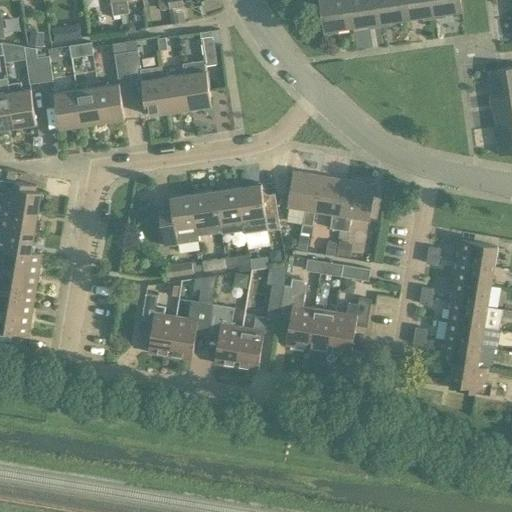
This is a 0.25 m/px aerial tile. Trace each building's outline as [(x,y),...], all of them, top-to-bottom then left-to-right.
[(109,0),(110,4),(112,15),(121,13),(118,0),(109,0)] [(118,0),(121,13),(129,12),(126,0),(118,0)] [(167,0),(158,0),(159,8),(168,7),(167,0)] [(167,0),(168,7),(171,24),(185,22),(183,6),(182,0),(167,0)] [(320,0),(325,33),(353,28),(348,0),(320,0)] [(348,0),(353,28),(380,24),(376,0),(348,0)] [(407,20),(403,0),(376,0),(380,24),(407,20)] [(403,0),(407,20),(434,16),(431,0),(403,0)] [(431,0),(434,16),(462,12),(459,0),(431,0)] [(136,30),(135,24),(130,21),(124,21),(126,31),(136,30)] [(53,41),(69,39),(67,26),(51,28),(53,41)] [(219,29),(212,30),(215,47),(223,46),(220,29),(219,29)] [(204,59),(183,62),(190,109),(212,105),(206,65),(217,64),(215,47),(212,30),(200,32),(204,59)] [(30,36),(28,44),(28,45),(39,47),(39,46),(44,47),(45,39),(30,36)] [(166,37),(157,38),(159,50),(167,49),(166,37)] [(129,77),(141,75),(140,68),(136,40),(125,41),(124,41),(129,77)] [(129,77),(124,41),(112,43),(113,54),(115,53),(118,79),(129,77)] [(91,42),(69,45),(71,57),(79,56),(93,54),(91,42)] [(37,57),(36,48),(24,46),(26,59),(30,84),(42,82),(38,57),(37,57)] [(38,57),(42,82),(53,80),(49,55),(38,57)] [(190,109),(183,62),(184,73),(163,76),(169,112),(190,109)] [(169,112),(163,76),(161,66),(140,68),(141,75),(129,77),(133,97),(144,95),(147,115),(169,112)] [(493,99),(511,96),(511,67),(489,71),(493,99)] [(9,92),(8,83),(7,77),(0,78),(0,129),(15,127),(9,92)] [(21,81),(8,83),(9,92),(15,127),(37,124),(32,88),(22,90),(21,81)] [(98,86),(103,121),(125,118),(120,83),(98,86)] [(76,89),(81,124),(103,121),(98,86),(76,89)] [(59,128),(81,124),(76,89),(54,92),(59,128)] [(511,96),(493,99),(497,127),(511,124),(511,96)] [(511,124),(497,127),(501,155),(511,153),(511,124)] [(291,172),(286,207),(304,210),(302,224),(311,225),(313,211),(319,177),(291,172)] [(346,182),(319,177),(313,211),(331,214),(329,229),(338,230),(346,182)] [(0,206),(1,206),(36,212),(39,192),(34,191),(35,186),(0,180),(0,206)] [(346,182),(338,230),(348,232),(350,217),(368,220),(374,186),(346,182)] [(261,185),(237,188),(244,230),(245,230),(248,249),(260,247),(257,231),(267,230),(267,231),(280,229),(275,193),(268,194),(262,189),(261,185)] [(244,230),(237,188),(215,192),(221,232),(222,232),(222,233),(244,230)] [(192,195),(199,240),(200,240),(199,235),(221,232),(215,192),(192,195)] [(177,245),(177,243),(199,240),(192,195),(169,198),(171,214),(160,215),(165,247),(177,245)] [(0,213),(0,226),(33,232),(36,212),(1,206),(0,213)] [(302,224),(301,231),(310,233),(311,225),(302,224)] [(0,249),(4,250),(30,252),(33,232),(0,226),(0,249)] [(298,249),(307,251),(309,238),(300,236),(298,249)] [(461,240),(458,260),(494,266),(497,245),(461,240)] [(328,241),(325,254),(334,256),(337,243),(328,241)] [(339,243),(336,255),(349,258),(351,245),(339,243)] [(429,246),(427,255),(439,257),(440,248),(429,246)] [(30,252),(4,250),(1,269),(37,274),(41,254),(30,252)] [(249,254),(247,254),(225,257),(226,268),(239,266),(240,271),(249,270),(252,270),(252,269),(250,260),(249,254)] [(439,257),(427,255),(426,263),(438,265),(439,257)] [(214,269),(226,268),(225,257),(213,259),(202,261),(203,264),(204,271),(214,269)] [(267,257),(250,260),(252,269),(269,267),(267,257)] [(494,266),(458,260),(454,280),(490,286),(494,266)] [(196,261),(192,262),(193,272),(204,271),(203,264),(196,265),(196,261)] [(170,276),(193,272),(192,262),(169,265),(170,276)] [(341,276),(369,280),(371,269),(343,264),(341,276)] [(278,267),(276,283),(283,285),(286,265),(278,267)] [(37,274),(1,269),(0,274),(0,289),(34,295),(37,274)] [(234,280),(239,287),(247,288),(249,274),(235,272),(234,280)] [(200,277),(199,286),(207,287),(205,295),(213,296),(217,275),(200,277)] [(286,345),(308,348),(315,309),(303,307),(306,284),(302,280),(292,278),(291,286),(283,285),(279,312),(291,315),(286,345)] [(490,286),(454,280),(451,300),(487,306),(490,286)] [(138,293),(140,283),(129,281),(127,291),(138,293)] [(279,312),(283,285),(276,283),(272,283),(268,311),(279,312)] [(168,284),(166,293),(177,295),(179,286),(168,284)] [(434,288),(422,286),(420,295),(432,297),(434,288)] [(0,310),(31,315),(34,295),(0,289),(0,310)] [(147,352),(169,356),(175,317),(164,315),(165,306),(157,305),(158,295),(146,293),(141,320),(152,322),(147,352)] [(432,297),(420,295),(419,303),(431,305),(432,297)] [(346,314),(336,312),(329,352),(351,355),(356,326),(366,327),(371,300),(358,298),(357,303),(348,302),(346,314)] [(187,319),(175,317),(169,356),(191,359),(196,329),(207,331),(212,303),(190,300),(187,319)] [(448,321),(484,327),(487,306),(451,300),(448,321)] [(329,352),(336,312),(315,309),(308,348),(329,352)] [(0,331),(27,336),(31,315),(0,310),(0,331)] [(241,328),(235,366),(256,370),(263,332),(265,317),(255,315),(252,330),(241,328)] [(484,327),(448,321),(444,341),(480,347),(484,327)] [(220,324),(218,333),(213,363),(235,366),(241,328),(231,326),(220,324)] [(427,328),(415,326),(414,336),(426,338),(427,328)] [(426,338),(414,336),(413,343),(425,345),(426,338)] [(453,363),(470,364),(478,365),(480,347),(444,341),(441,361),(453,363)] [(456,384),(455,391),(490,396),(492,383),(485,382),(487,367),(478,365),(470,364),(453,363),(450,383),(456,384)]
